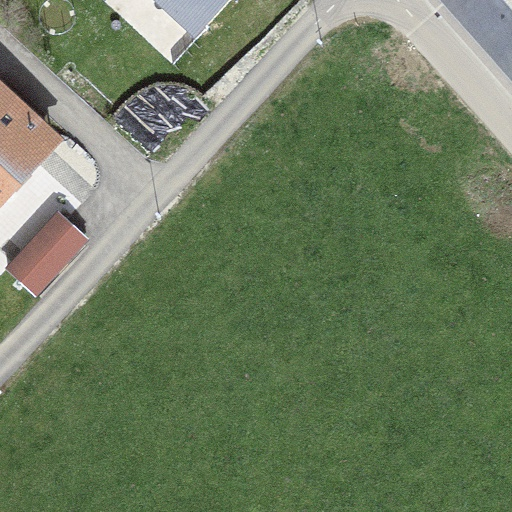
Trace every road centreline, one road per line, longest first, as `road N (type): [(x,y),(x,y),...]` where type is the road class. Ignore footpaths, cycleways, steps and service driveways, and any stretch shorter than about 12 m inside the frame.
road 1 (residential): [(0,363),(331,0)]
road 2 (unclassified): [(511,140),(384,0)]
